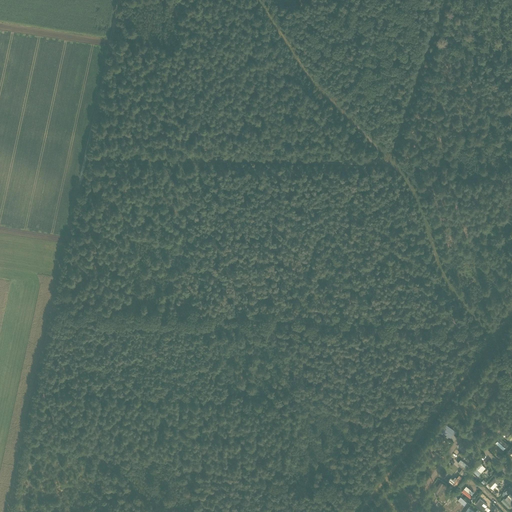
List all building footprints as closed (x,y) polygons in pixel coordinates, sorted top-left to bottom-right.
[(496,385),(498,383),(488,373),(486,376),(487,377),(485,379),(494,388),(496,386),(496,385)] [(473,400),(480,391),(478,390),(481,385),(478,383),(468,396),(473,400)] [(502,417),(492,410),(489,413),(499,420),(502,417)] [(472,429),(476,432),(479,428),(481,429),(483,426),(486,428),(487,426),(488,427),(491,423),(481,417),(472,429)] [(449,437),(450,438),(454,432),(454,430),(445,424),(440,431),(449,437)] [(502,450),(508,445),(500,437),(495,442),(502,450)] [(476,455),(468,449),(464,454),(472,460),(476,455)] [(479,461),(475,466),(471,470),(478,476),(481,473),(477,469),(482,464),(479,461)] [(464,465),(459,471),(462,475),(467,469),(464,465)] [(452,485),(455,487),(462,477),(459,475),(457,478),(455,481),(452,484),(452,485)] [(487,484),(492,489),(500,481),(495,476),(487,484)] [(440,495),(441,494),(442,492),(447,485),(440,481),(434,491),(440,495)] [(469,498),(474,492),(465,485),(461,491),(469,498)] [(451,511),(461,501),(455,496),(446,507),(451,511)] [(501,501),(508,508),(511,504),(511,500),(507,496),(505,499),(504,498),(501,501)] [(475,504),(483,511),(488,505),(480,498),(475,504)]
